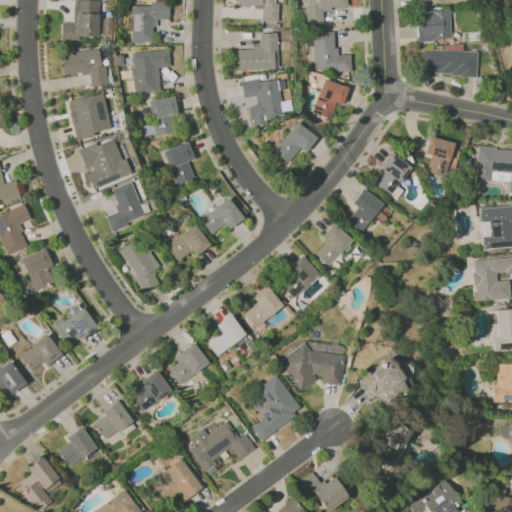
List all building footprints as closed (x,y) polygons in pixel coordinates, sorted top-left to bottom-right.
[(97,37),(97,0),(88,0),(73,0),(72,23),(61,22),(60,40),(78,40),(78,36),(97,37)] [(235,0),(236,6),(261,6),(261,21),(277,21),(278,2),(273,2),(273,0),(235,0)] [(305,0),(307,24),(322,23),(322,8),(346,7),(345,0),(305,0)] [(154,42),(153,19),(168,19),(168,4),(131,4),(131,42),(154,42)] [(417,40),(450,39),(449,9),(416,10),(417,40)] [(350,54),(335,55),(334,31),(307,32),(307,46),(313,46),(314,71),(350,70),(350,54)] [(276,32),(259,33),(259,47),(236,48),(237,70),(277,69),(276,32)] [(60,53),(63,75),(88,72),(90,86),(107,84),(105,65),(99,66),(97,48),(60,53)] [(476,51),(422,49),(421,73),(475,75),(476,51)] [(131,52),(134,90),(159,89),(158,67),(169,66),(168,50),(131,52)] [(283,117),(275,77),(240,83),(242,98),(254,96),(256,105),(247,106),(250,123),(283,117)] [(329,118),(334,102),(341,105),(347,87),(323,78),(311,112),(329,118)] [(110,131),(102,93),(66,100),(74,138),(110,131)] [(271,151),(286,163),(299,148),(304,152),(315,138),(295,121),(271,151)] [(85,171),(91,189),(128,175),(114,136),(77,150),(85,171)] [(429,155),(426,173),(445,177),(452,141),(427,136),(424,154),(429,155)] [(187,161),(193,158),(187,142),(162,151),(175,184),(193,178),(187,161)] [(410,167),(389,151),(378,167),(384,171),(374,183),(395,199),(401,190),(396,186),(410,167)] [(0,199),(19,196),(15,180),(2,183),(0,173),(0,199)] [(109,189),(118,211),(105,216),(110,230),(144,217),(130,181),(109,189)] [(352,204),(355,206),(345,223),(362,233),(381,201),(360,189),(352,204)] [(228,230),(242,218),(226,198),(199,220),(210,234),(223,224),(228,230)] [(27,246),(17,224),(29,219),(23,204),(0,213),(0,238),(7,255),(27,246)] [(481,249),(511,247),(511,205),(478,207),(479,221),(489,221),(489,237),(481,237),(481,249)] [(325,241),(314,254),(328,267),(352,240),(333,223),(320,237),(325,241)] [(176,260),(190,250),(194,256),(209,244),(193,224),(165,245),(176,260)] [(157,267),(139,238),(118,250),(143,291),(158,283),(151,271),(157,267)] [(35,290),(53,282),(47,269),(52,266),(43,247),(20,258),(35,290)] [(275,280),(292,299),(319,275),(301,256),(275,280)] [(511,272),(511,256),(472,260),(475,301),(509,298),(508,280),(496,280),(495,274),(511,272)] [(251,297),(256,302),(242,315),(256,330),(283,305),(265,285),(251,297)] [(96,328),(83,308),(54,327),(67,347),(96,328)] [(511,348),(511,308),(495,309),(496,323),(493,323),(494,348),(511,347),(511,349),(511,348)] [(214,325),(219,331),(205,341),(216,356),(234,341),(238,346),(247,338),(228,314),(214,325)] [(46,367),(61,355),(45,334),(18,355),(30,371),(42,362),(46,367)] [(340,385),(344,353),(331,352),(332,345),(305,341),(277,359),(298,391),(313,381),(314,374),(319,375),(325,383),(340,385)] [(168,368),(177,383),(207,365),(194,343),(172,355),(177,363),(168,368)] [(407,391),(394,359),(358,373),(368,398),(378,394),(381,401),(407,391)] [(0,386),(3,385),(10,394),(25,383),(9,362),(0,368),(0,386)] [(511,408),(511,363),(494,363),(494,401),(511,402),(511,408)] [(139,380),(144,387),(130,396),(141,411),(170,391),(155,369),(139,380)] [(300,410),(275,374),(253,390),(271,413),(250,428),(259,440),(300,410)] [(122,437),(135,427),(116,400),(101,410),(104,415),(92,423),(103,440),(117,430),(122,437)] [(394,466),(413,432),(392,420),(373,455),(394,466)] [(253,449),(243,433),(237,437),(226,421),(206,434),(202,428),(188,438),(193,446),(188,449),(204,472),(215,464),(212,460),(230,448),(237,459),(253,449)] [(66,467),(95,449),(81,427),(64,437),(68,442),(56,450),(66,467)] [(17,483),(36,511),(52,502),(46,494),(61,485),(42,456),(26,466),(30,474),(17,483)] [(182,502),(201,487),(180,460),(150,484),(165,501),(175,494),(182,502)] [(320,484),(311,471),(298,480),(308,495),(313,491),(326,511),(348,496),(333,475),(320,484)] [(454,511),(462,508),(445,479),(406,501),(412,511),(415,511),(427,505),(430,511),(454,511)] [(511,511),(511,490),(493,488),(490,510),(511,511)] [(91,511),(139,511),(124,489),(91,511)] [(304,511),(292,498),(275,511),(265,511),(262,509),(258,511),(304,511)]
